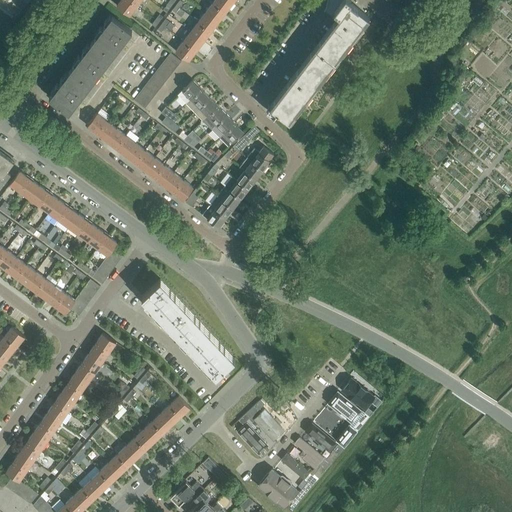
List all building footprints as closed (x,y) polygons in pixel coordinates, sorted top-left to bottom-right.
[(138,5),(130,0),(120,0),(117,5),(130,15),(138,5)] [(233,2),(230,0),(214,0),(213,2),(226,12),(233,2)] [(371,17),(364,13),(352,4),(349,7),(347,6),(351,0),(327,0),(326,6),(325,9),(324,10),(333,17),(338,11),(341,13),(345,8),(347,10),(273,106),(272,106),(272,107),(290,121),(371,17)] [(226,12),(213,2),(206,11),(219,21),(226,12)] [(185,10),(180,7),(177,4),(172,9),(181,16),(185,10)] [(219,21),(206,11),(198,21),(211,31),(219,21)] [(70,111),(132,30),(112,14),(50,96),(70,111)] [(211,31),(198,21),(191,31),(204,41),(211,31)] [(204,41),(191,31),(184,40),(196,50),(204,41)] [(196,50),(184,40),(176,50),(189,60),(196,50)] [(182,60),(171,52),(167,56),(178,65),(182,60)] [(178,65),(167,56),(163,61),(174,70),(178,65)] [(174,70),(163,61),(160,66),(171,74),(174,70)] [(171,74),(160,66),(156,71),(167,79),(171,74)] [(167,79),(156,71),(153,75),(164,84),(167,79)] [(164,84),(153,75),(149,80),(160,88),(164,84)] [(187,103),(202,88),(192,79),(182,89),(178,94),(187,103)] [(160,88),(149,80),(145,85),(156,93),(160,88)] [(156,93),(145,85),(142,90),(153,98),(156,93)] [(195,111),(210,97),(202,88),(187,103),(195,111)] [(153,98),(142,90),(138,94),(149,103),(153,98)] [(149,103),(138,94),(134,99),(145,107),(149,103)] [(208,116),(218,105),(210,97),(195,111),(203,120),(208,115),(208,116)] [(179,116),(166,106),(166,105),(161,111),(166,115),(174,122),(175,121),(179,116)] [(208,115),(203,120),(211,128),(216,124),(227,114),(218,105),(208,116),(208,115)] [(141,115),(144,111),(139,107),(136,111),(141,115)] [(98,133),(108,120),(97,112),(87,125),(98,133)] [(220,137),(235,122),(227,114),(216,124),(211,128),(220,137)] [(180,126),(175,121),(174,122),(166,115),(162,121),(175,131),(180,126)] [(107,140),(117,127),(108,120),(98,133),(107,140)] [(244,131),(235,122),(220,137),(229,145),(233,141),(244,131)] [(116,147),(126,134),(117,127),(107,140),(116,147)] [(185,138),(188,134),(182,130),(179,134),(185,138)] [(126,155),(136,142),(126,134),(116,147),(126,155)] [(249,139),(244,134),(233,145),(239,150),(249,139)] [(136,162),(146,149),(136,142),(126,155),(136,162)] [(255,147),(247,156),(264,169),(271,160),(270,158),(274,153),(264,145),(260,150),(259,150),(255,147)] [(145,169),(155,156),(146,149),(136,162),(145,169)] [(233,153),(229,149),(224,154),(228,157),(233,153)] [(13,160),(3,153),(0,150),(0,187),(5,181),(10,175),(11,173),(7,170),(12,163),(13,162),(12,161),(13,160)] [(217,157),(207,150),(204,153),(213,161),(217,157)] [(220,159),(219,159),(223,162),(228,157),(224,154),(220,159)] [(155,177),(165,164),(155,156),(145,169),(155,177)] [(264,169),(247,156),(239,166),(244,169),(256,179),(264,169)] [(216,169),(220,166),(216,162),(212,166),(208,172),(212,175),(216,169)] [(164,184),(174,171),(165,164),(155,177),(164,184)] [(20,191),(30,177),(20,169),(10,183),(20,191)] [(244,169),(236,179),(249,188),(256,179),(244,169)] [(174,191),(184,178),(174,171),(164,184),(174,191)] [(208,180),(212,175),(208,172),(204,177),(208,180)] [(249,188),(236,179),(232,175),(225,185),(241,198),(249,188)] [(30,198),(40,184),(30,177),(20,191),(30,198)] [(194,186),(193,186),(184,178),(174,191),(184,199),(194,186)] [(40,205),(50,191),(40,184),(30,198),(40,205)] [(241,198),(225,185),(217,194),(234,207),(241,198)] [(201,189),(197,186),(193,191),(197,194),(201,189)] [(49,212),(59,198),(50,191),(40,205),(49,212)] [(192,205),(199,196),(199,195),(197,194),(193,191),(186,201),(192,205)] [(234,207),(217,194),(210,204),(227,217),(234,207)] [(59,219),(69,206),(59,198),(49,212),(59,219)] [(227,217),(210,204),(203,213),(219,226),(227,217)] [(69,226),(79,213),(69,206),(59,219),(69,226)] [(79,233),(89,220),(79,213),(69,226),(79,233)] [(88,240),(98,227),(89,220),(79,233),(88,240)] [(98,247),(108,234),(98,227),(88,240),(98,247)] [(108,254),(111,250),(114,246),(118,241),(108,234),(98,247),(108,254)] [(63,243),(58,250),(64,254),(66,251),(66,250),(68,247),(63,243)] [(124,253),(114,246),(111,250),(121,257),(124,253)] [(17,257),(7,250),(0,258),(0,264),(7,270),(17,257)] [(111,250),(108,254),(107,255),(117,262),(121,257),(111,250)] [(117,262),(107,255),(103,260),(113,267),(117,262)] [(26,264),(17,257),(7,270),(17,277),(26,264)] [(113,267),(103,260),(100,265),(110,273),(113,267)] [(36,271),(26,264),(17,277),(26,284),(36,271)] [(110,273),(100,265),(96,270),(106,278),(110,273)] [(106,278),(96,270),(92,275),(102,283),(106,278)] [(46,279),(36,271),(26,284),(36,291),(46,279)] [(46,298),(58,282),(48,275),(46,279),(36,291),(46,298)] [(161,278),(142,296),(167,322),(185,305),(161,278)] [(90,279),(87,283),(97,291),(100,286),(90,279)] [(55,305),(65,293),(69,287),(59,280),(58,282),(46,298),(55,305)] [(93,295),(97,291),(87,283),(83,288),(93,295)] [(90,300),(93,295),(83,288),(80,293),(90,300)] [(75,300),(65,293),(55,305),(65,313),(69,308),(73,303),(75,300)] [(86,305),(90,300),(80,293),(76,298),(86,305)] [(82,310),(86,305),(76,298),(75,300),(73,303),(82,310)] [(79,315),(82,310),(73,303),(69,308),(79,315)] [(210,331),(185,305),(167,322),(192,348),(210,331)] [(12,326),(4,336),(17,346),(25,336),(12,326)] [(235,357),(210,331),(192,348),(217,375),(235,357)] [(109,352),(116,342),(103,332),(96,342),(109,352)] [(17,346),(4,336),(0,340),(0,347),(9,355),(17,346)] [(102,362),(109,352),(96,342),(89,352),(102,362)] [(9,355),(0,347),(0,363),(2,365),(9,355)] [(96,372),(102,362),(89,352),(82,362),(96,372)] [(96,372),(82,362),(75,372),(89,381),(96,372)] [(82,392),(89,381),(75,372),(68,382),(82,392)] [(344,386),(342,389),(365,407),(370,400),(377,406),(382,400),(375,394),(374,396),(351,377),(344,386)] [(75,401),(82,392),(68,382),(61,392),(75,401)] [(233,413),(257,391),(250,384),(226,406),(233,413)] [(338,390),(328,403),(352,422),(362,410),(338,391),(338,390)] [(68,411),(75,401),(61,392),(54,402),(68,411)] [(190,406),(179,394),(170,403),(181,415),(190,406)] [(257,410),(265,403),(260,399),(246,413),(250,417),(252,420),(260,412),(257,410)] [(110,410),(114,404),(111,401),(106,406),(110,410)] [(61,421),(68,411),(54,402),(47,412),(61,421)] [(181,415),(170,403),(161,411),(172,423),(181,415)] [(370,415),(376,407),(372,404),(365,412),(370,415)] [(106,415),(110,410),(106,406),(102,412),(106,415)] [(286,428),(266,407),(254,418),(274,440),(286,428)] [(337,440),(349,425),(327,407),(315,422),(337,440)] [(352,422),(349,425),(352,427),(357,431),(370,415),(362,409),(362,410),(352,422)] [(172,423),(161,411),(152,420),(164,432),(172,423)] [(54,431),(61,421),(47,412),(40,422),(54,431)] [(250,417),(246,413),(239,419),(243,424),(250,417)] [(164,432),(152,420),(143,428),(155,440),(164,432)] [(54,431),(40,422),(34,432),(47,441),(54,431)] [(247,423),(238,431),(259,453),(267,445),(247,423)] [(312,423),(305,431),(329,450),(336,442),(312,423)] [(357,431),(352,427),(349,425),(337,440),(339,442),(344,446),(357,431)] [(155,440),(143,428),(135,436),(146,448),(155,440)] [(40,451),(47,441),(34,432),(27,441),(40,451)] [(146,448),(135,436),(126,445),(137,457),(146,448)] [(311,469),(312,470),(323,457),(300,439),(290,451),(311,469)] [(33,461),(40,451),(27,441),(20,451),(33,461)] [(344,446),(339,442),(328,456),(325,454),(324,456),(331,462),(344,446)] [(137,457),(126,445),(117,453),(128,465),(137,457)] [(27,471),(33,461),(20,451),(13,461),(27,471)] [(128,465),(117,453),(108,462),(120,474),(128,465)] [(298,483),(307,471),(286,455),(277,468),(298,483)] [(331,462),(324,456),(323,457),(312,470),(311,469),(310,471),(318,477),(331,462)] [(20,481),(27,471),(13,461),(6,471),(12,476),(17,479),(20,481)] [(120,474),(108,462),(99,470),(111,482),(120,474)] [(297,489),(273,470),(272,469),(259,485),(284,505),(297,489)] [(111,482),(99,470),(91,478),(102,490),(111,482)] [(306,493),(318,477),(310,471),(304,478),(304,477),(297,485),(301,488),(301,489),(306,492),(306,493)] [(11,489),(17,479),(12,476),(5,485),(11,489)] [(102,490),(91,478),(82,486),(94,498),(102,490)] [(22,483),(20,481),(17,479),(11,489),(15,492),(22,483)] [(193,499),(204,488),(196,480),(191,485),(186,480),(185,481),(184,480),(180,484),(181,485),(170,495),(180,505),(180,504),(189,495),(193,499)] [(20,496),(27,486),(22,483),(15,492),(20,496)] [(25,499),(32,489),(27,486),(20,496),(25,499)] [(94,498),(82,486),(73,495),(85,507),(94,498)] [(212,496),(204,488),(193,499),(197,503),(188,511),(205,511),(212,506),(207,501),(212,496)] [(30,503),(37,493),(32,489),(25,499),(30,503)] [(291,511),(306,493),(306,492),(301,489),(286,507),(291,511)] [(79,511),(85,507),(73,495),(65,503),(73,511),(79,511)] [(239,504),(244,509),(253,500),(248,495),(239,504)] [(37,509),(46,501),(42,496),(33,505),(37,509)] [(39,511),(42,511),(50,505),(46,501),(37,509),(39,511)] [(227,511),(217,501),(212,506),(205,511),(227,511)] [(73,511),(65,503),(56,511),(73,511)]
